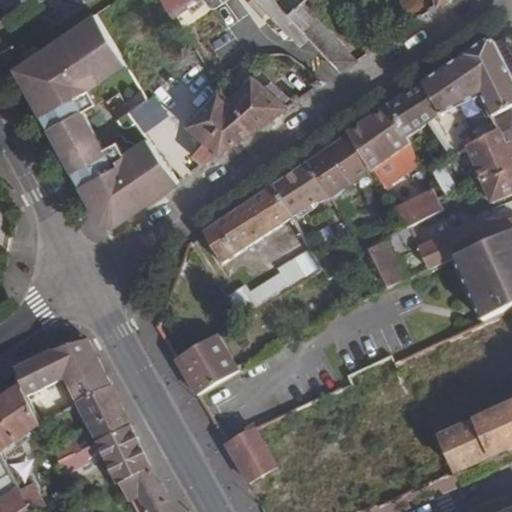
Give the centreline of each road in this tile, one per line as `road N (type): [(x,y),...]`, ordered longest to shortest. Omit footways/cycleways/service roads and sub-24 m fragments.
road 1 (residential): [(87,285),(496,0)]
road 2 (secondary): [(215,511),(87,285)]
road 3 (secondary): [(87,285),(0,123)]
